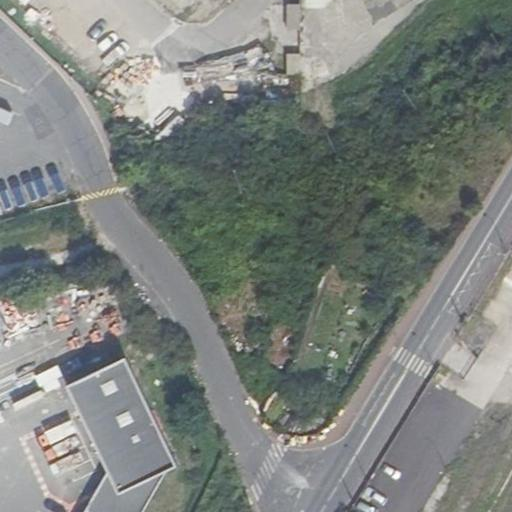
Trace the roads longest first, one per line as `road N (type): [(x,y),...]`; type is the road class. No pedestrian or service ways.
road 1 (unclassified): [(0,39),(69,119),(100,194),(172,284),(267,473),(304,511)]
road 2 (unclassified): [(320,511),(511,196)]
